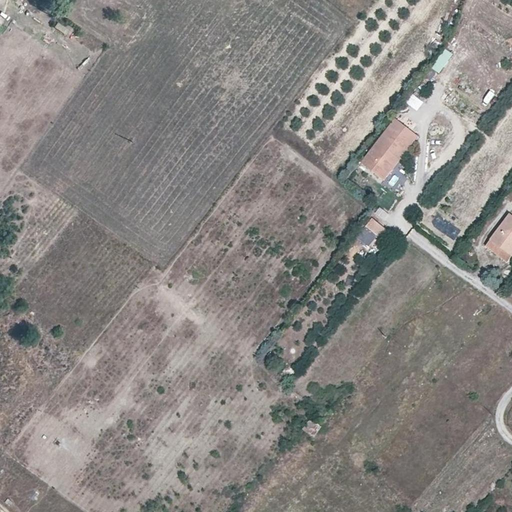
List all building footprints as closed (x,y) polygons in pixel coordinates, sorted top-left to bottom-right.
[(385,180),(392,170),(386,165),(399,148),(406,153),(419,136),(396,118),(362,163),(385,180)] [(386,165),(392,170),(406,153),(399,148),(386,165)] [(491,240),(511,255),(511,214),(491,240)] [(373,219),(367,226),(384,241),(390,233),(373,219)] [(508,263),(511,257),(511,255),(491,240),(486,247),(508,263)] [(321,428),(311,420),(303,430),(313,438),(321,428)]
